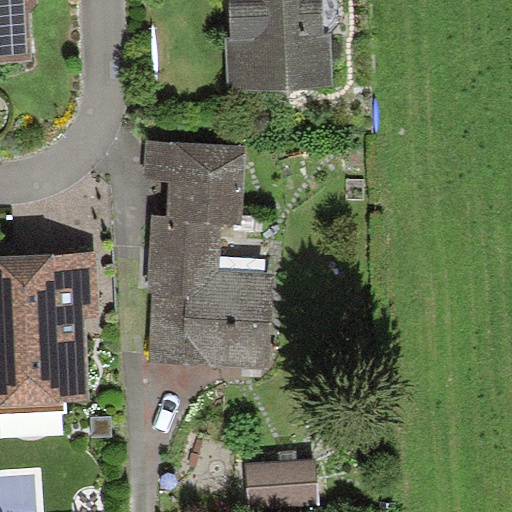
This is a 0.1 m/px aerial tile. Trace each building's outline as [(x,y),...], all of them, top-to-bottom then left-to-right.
[(0,0),(0,65),(32,64),(30,16),(38,9),(37,0),(0,0)] [(224,0),(229,93),(332,90),(330,34),(333,31),(334,28),(338,21),(338,14),(338,10),(338,6),(337,2),(334,0),(224,0)] [(246,149),(148,143),(144,182),(169,184),(167,223),(223,226),(243,226),(246,149)] [(167,223),(152,222),(148,287),(154,287),(149,364),(270,371),(275,274),(220,271),(223,226),(167,223)] [(98,255),(0,258),(0,406),(91,403),(87,319),(101,319),(98,255)]
